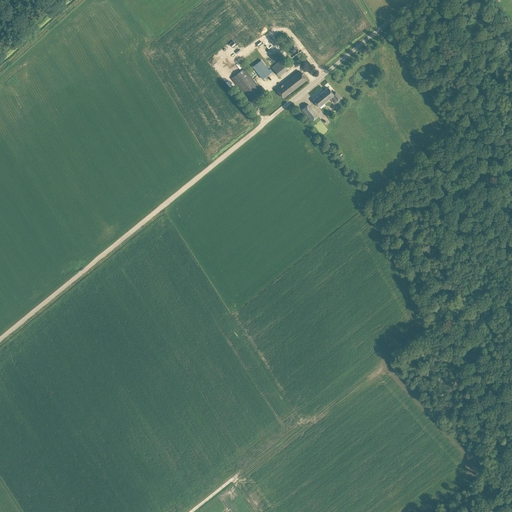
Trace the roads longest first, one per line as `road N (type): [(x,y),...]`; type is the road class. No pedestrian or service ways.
road 1 (track): [(255,129),(0,338)]
road 2 (unclassified): [(255,129),(415,0)]
